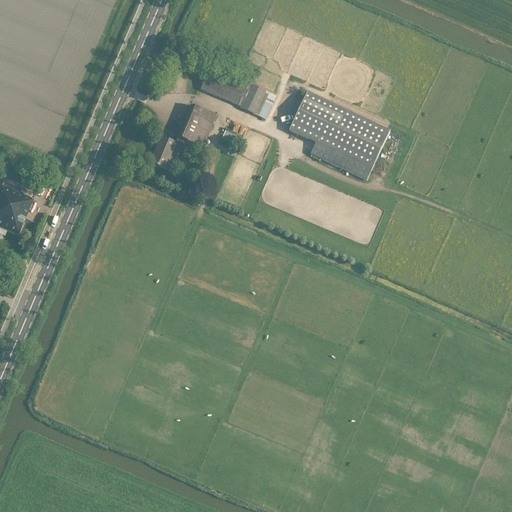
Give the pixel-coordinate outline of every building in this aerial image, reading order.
[(208,68),(199,88),(239,105),(262,117),(272,94),(246,81),(245,83),(208,68)] [(366,178),(370,168),(388,129),(306,91),(288,129),(315,142),(310,152),(366,178)] [(190,103),(176,136),(177,136),(183,139),(202,147),(216,114),(190,103)] [(237,134),(224,128),(221,136),(234,141),(237,134)] [(177,136),(175,141),(160,135),(149,160),(164,167),(171,152),(177,154),(183,139),(177,136)] [(0,185),(0,225),(17,233),(32,198),(1,184),(0,185)]
